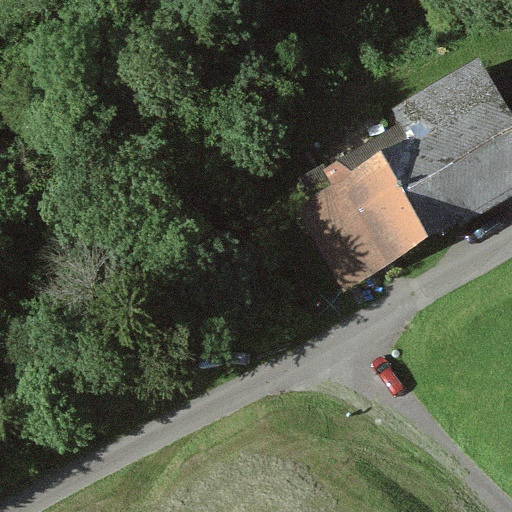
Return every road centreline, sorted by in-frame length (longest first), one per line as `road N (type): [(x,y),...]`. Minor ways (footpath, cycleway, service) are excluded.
road 1 (unclassified): [(511,245),(5,511)]
road 2 (track): [(321,344),(496,511)]
